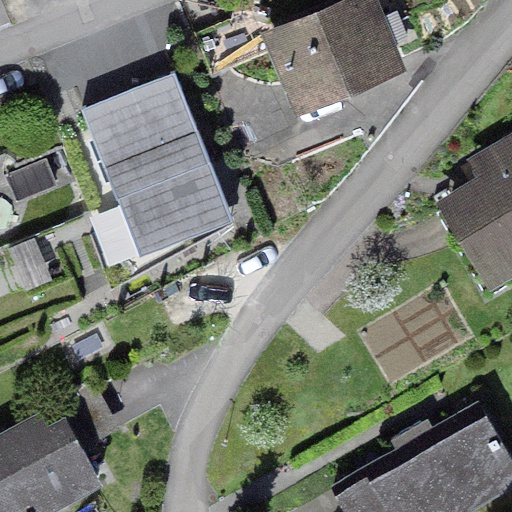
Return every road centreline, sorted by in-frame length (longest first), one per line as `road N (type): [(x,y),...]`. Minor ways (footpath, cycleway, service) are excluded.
road 1 (residential): [(511,14),(315,245),(253,334),(216,396),(185,511)]
road 2 (residential): [(124,0),(0,50)]
